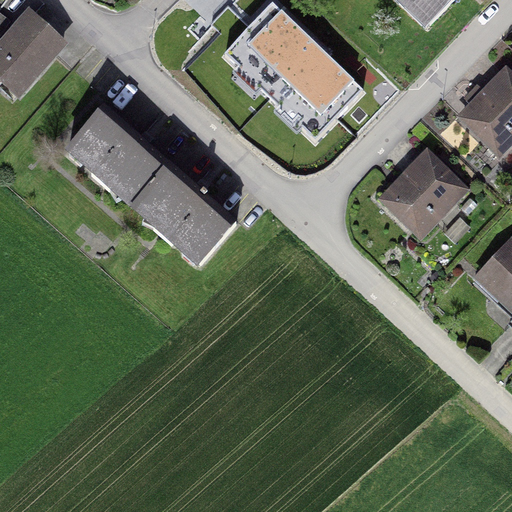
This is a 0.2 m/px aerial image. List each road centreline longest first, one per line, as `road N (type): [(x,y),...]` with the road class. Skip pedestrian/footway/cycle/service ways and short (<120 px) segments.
road 1 (residential): [(62,0),(307,225)]
road 2 (residential): [(511,6),(307,225)]
road 3 (residential): [(307,225),(511,411)]
